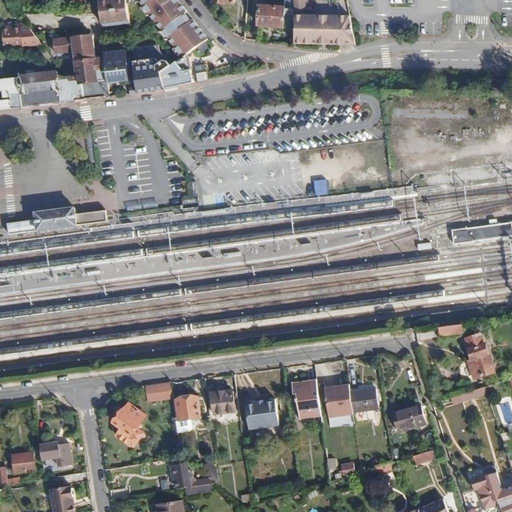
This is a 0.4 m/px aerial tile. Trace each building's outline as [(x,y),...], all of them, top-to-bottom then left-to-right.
[(127,0),(108,0),(107,0),(97,0),(100,13),(101,27),(129,23),(127,0)] [(211,36),(184,0),(142,0),(183,57),(188,53),(211,36)] [(332,1),(332,5),(329,5),(329,0),(321,0),(293,0),(294,10),(295,16),(294,26),(294,44),(311,45),(355,45),(349,16),(338,16),(336,1),(332,1)] [(283,6),(283,3),(258,2),(256,23),(282,25),(282,22),(283,6)] [(294,26),(295,16),(294,10),(283,6),(282,22),(294,26)] [(43,45),(26,23),(2,26),(4,47),(22,45),(23,47),(43,45)] [(108,84),(105,58),(96,59),(93,33),(82,34),(82,37),(74,37),(77,76),(70,76),(67,76),(72,84),(74,102),(106,97),(105,88),(108,87),(108,84)] [(77,76),(74,37),(54,39),(55,54),(67,53),(70,76),(77,76)] [(166,60),(155,46),(132,48),(133,61),(156,59),(159,62),(166,60)] [(129,82),(125,51),(104,54),(105,58),(108,84),(129,82)] [(192,84),(188,53),(183,57),(170,66),(161,73),(164,89),(192,84)] [(164,89),(161,73),(170,66),(166,60),(159,62),(156,59),(133,61),(136,88),(137,93),(164,89)] [(74,102),(72,84),(67,76),(63,76),(57,74),(57,71),(34,74),(26,75),(21,75),(21,77),(19,77),(23,109),(74,102)] [(208,80),(206,72),(196,74),(198,82),(208,80)] [(0,111),(23,109),(19,77),(0,79),(0,91),(2,91),(3,98),(10,97),(10,100),(0,101),(0,111)] [(38,219),(8,223),(9,235),(39,231),(67,227),(79,225),(109,221),(108,209),(79,213),(77,204),(64,205),(37,209),(38,219)] [(511,236),(511,221),(452,230),(454,244),(511,236)] [(464,333),(463,324),(439,327),(440,336),(464,333)] [(496,373),(487,344),(486,344),(483,334),(467,339),(471,350),(470,350),(473,360),(469,361),(475,380),(496,373)] [(320,402),(317,385),(317,380),(293,383),(294,394),(297,394),(300,419),(322,417),(320,402)] [(173,399),(172,383),(161,385),(163,400),(173,399)] [(353,415),(349,385),(326,388),(325,384),(317,385),(320,402),(327,401),(329,418),(353,415)] [(490,403),(485,387),(461,395),(467,411),(472,409),(471,403),(482,400),(483,405),(490,403)] [(379,410),(377,389),(352,391),(354,413),(379,410)] [(236,412),(233,390),(211,393),(214,415),(236,412)] [(201,419),(198,397),(177,400),(180,421),(176,422),(178,433),(190,432),(192,429),(191,420),(201,419)] [(278,425),(275,399),(265,401),(245,404),(249,429),(278,425)] [(143,433),(137,428),(147,416),(130,403),(114,423),(122,429),(118,436),(132,448),(143,433)] [(427,425),(421,405),(393,412),(398,433),(427,425)] [(465,421),(463,414),(458,415),(456,416),(451,418),(453,425),(465,421)] [(266,436),(280,435),(280,428),(265,429),(266,436)] [(73,465),(70,445),(42,448),(44,463),(52,462),(52,467),(73,465)] [(436,459),(433,451),(413,457),(416,466),(436,459)] [(36,471),(34,452),(13,454),(15,474),(36,471)] [(336,469),(334,458),(327,459),(329,471),(336,469)] [(216,469),(211,461),(201,468),(207,475),(216,469)] [(215,484),(207,478),(197,480),(193,475),(193,470),(189,470),(189,467),(184,463),(173,464),(177,490),(186,488),(212,484),(215,484)] [(354,475),(353,465),(341,466),(342,476),(354,475)] [(511,511),(511,502),(509,496),(504,497),(502,490),(503,489),(495,465),(485,469),(487,474),(495,501),(498,500),(501,511),(511,511)] [(8,479),(6,467),(0,468),(0,482),(7,484),(20,482),(20,478),(8,479)] [(70,475),(69,470),(51,472),(52,478),(70,475)] [(495,501),(487,474),(471,479),(475,492),(478,491),(484,511),(497,507),(495,501)] [(214,493),(212,484),(186,488),(187,496),(214,493)] [(75,511),(72,488),(52,490),(54,511),(75,511)] [(449,511),(444,499),(420,510),(420,511),(449,511)] [(184,511),(183,501),(157,505),(158,511),(184,511)]
